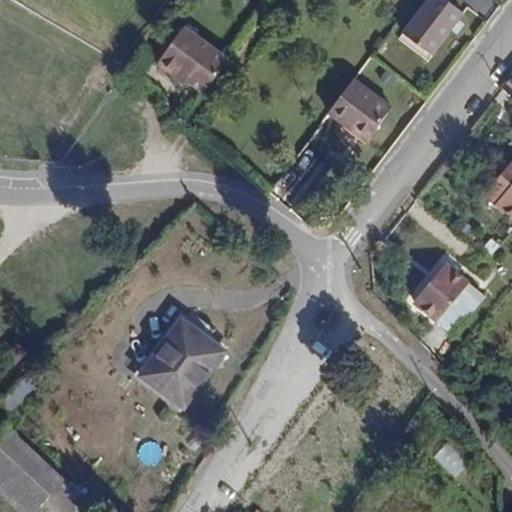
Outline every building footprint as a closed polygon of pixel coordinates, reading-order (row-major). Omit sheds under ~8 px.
[(464,13),(446,0),(427,0),(402,34),(432,56),(464,13)] [(179,25),(154,60),(157,63),(171,73),(174,70),(183,77),(200,90),(223,59),(179,25)] [(177,85),(183,77),(174,70),(171,73),(157,63),(154,66),(177,85)] [(391,109),(353,81),(335,105),(328,114),(342,124),(348,122),(369,137),(391,109)] [(342,124),(366,142),(369,137),(348,122),(342,124)] [(511,162),(485,194),(487,195),(511,164),(511,162)] [(511,164),(487,195),(511,216),(511,164)] [(416,303),(437,321),(468,283),(447,265),(416,303)] [(183,409),(224,354),(181,323),(140,378),(183,409)] [(21,348),(8,360),(18,369),(30,357),(21,348)] [(12,412),(38,384),(28,375),(3,403),(12,412)] [(361,408),(355,417),(359,421),(356,421),(359,450),(364,454),(361,458),(371,465),(394,430),(361,408)] [(34,511),(64,481),(8,428),(0,436),(0,496),(16,511),(34,511)] [(152,465),(163,450),(148,440),(137,455),(152,465)]
